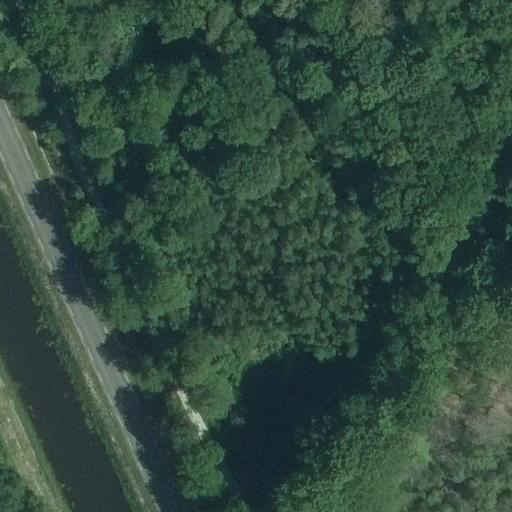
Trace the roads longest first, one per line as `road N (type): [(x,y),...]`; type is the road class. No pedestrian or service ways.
road 1 (primary): [(172,511),(0,123)]
road 2 (track): [(0,399),(50,511)]
